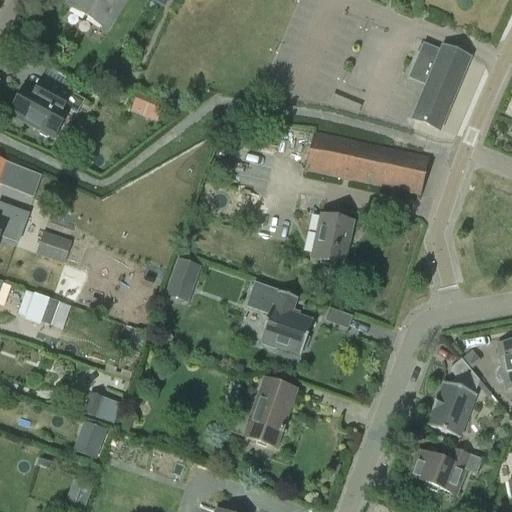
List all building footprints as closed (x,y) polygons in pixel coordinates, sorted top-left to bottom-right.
[(70,0),(67,6),(102,28),(119,0),(161,0),(166,3),(167,0),(70,0)] [(409,80),(426,86),(412,121),(440,132),(469,60),(442,49),(440,53),(423,46),(409,80)] [(45,97),(24,86),(8,115),(37,131),(38,135),(45,139),(48,138),(53,140),(69,112),(76,116),(84,102),(52,84),(45,97)] [(138,94),(132,112),(160,122),(167,104),(138,94)] [(430,159),(315,134),(304,172),(421,197),(430,159)] [(0,188),(9,192),(18,169),(6,164),(6,163),(0,160),(0,188)] [(0,237),(18,244),(28,216),(0,205),(0,237)] [(352,222),(322,216),(312,260),(343,266),(352,222)] [(71,244),(42,234),(35,256),(63,266),(71,244)] [(187,305),(200,268),(177,260),(164,297),(187,305)] [(278,293),(254,285),(246,308),(268,315),(258,342),(262,343),(261,345),(275,350),(276,348),(300,356),(301,353),(304,354),(309,340),(306,339),(312,322),(291,315),(296,299),(279,293),(278,293)] [(38,322),(49,326),(58,302),(46,298),(38,322)] [(511,343),(497,346),(501,368),(497,375),(511,385),(511,343)] [(479,383),(461,361),(449,371),(454,379),(451,388),(444,385),(439,398),(437,398),(432,411),(434,412),(427,428),(459,440),(475,397),(474,397),(479,383)] [(297,393),(264,381),(244,438),(276,449),(297,393)] [(89,393),(82,414),(113,424),(120,403),(89,393)] [(83,423),(73,453),(96,461),(107,432),(83,423)] [(482,462),(450,450),(445,463),(417,453),(412,467),(414,468),(409,480),(426,486),(425,490),(436,494),(438,490),(454,497),(464,472),(476,476),(482,462)] [(66,506),(82,511),(85,511),(94,486),(76,479),(66,506)]
